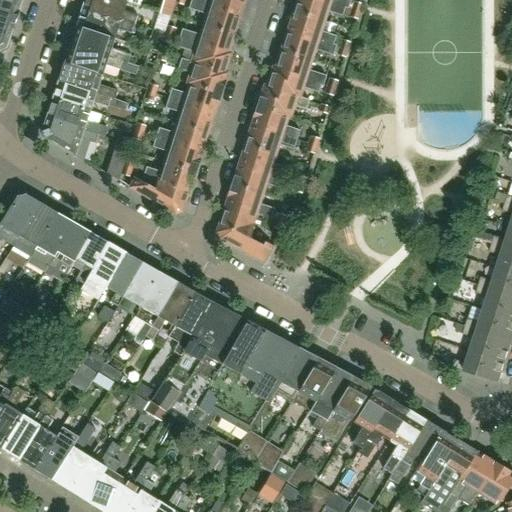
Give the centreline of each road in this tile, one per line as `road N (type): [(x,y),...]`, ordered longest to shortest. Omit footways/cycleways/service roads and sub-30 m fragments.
road 1 (residential): [(511,405),(473,414),(182,254)]
road 2 (residential): [(182,254),(272,0)]
road 3 (residential): [(182,254),(10,152)]
road 4 (residential): [(0,129),(49,0)]
